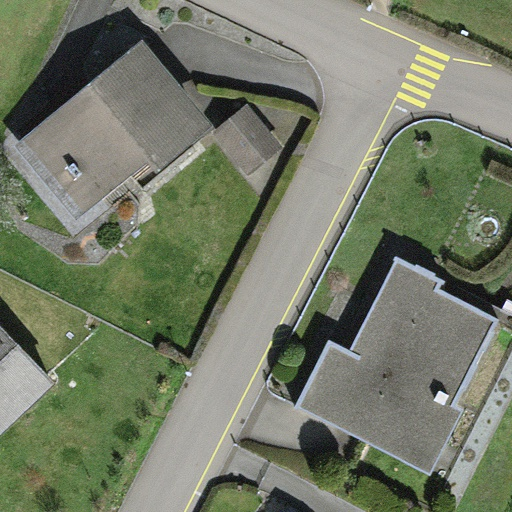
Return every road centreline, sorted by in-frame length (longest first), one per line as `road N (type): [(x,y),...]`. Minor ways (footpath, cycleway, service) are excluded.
road 1 (residential): [(371,60),(149,511)]
road 2 (residential): [(371,60),(511,119)]
road 3 (residential): [(236,0),(371,60)]
